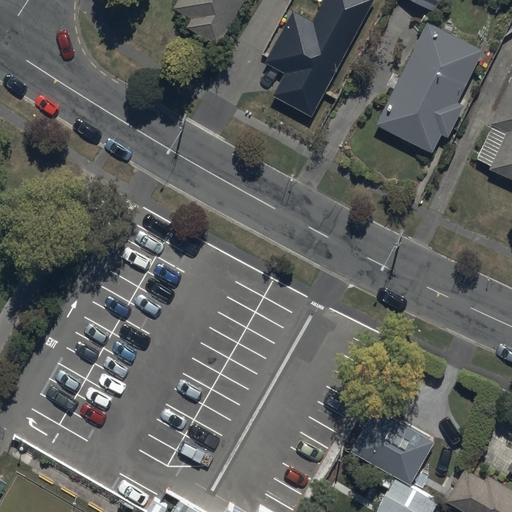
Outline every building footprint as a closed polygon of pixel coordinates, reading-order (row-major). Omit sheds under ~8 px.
[(175,0),(175,1),(193,12),(187,22),(219,40),(242,0),(175,0)] [(273,91),(313,112),(372,0),(321,0),(313,16),(293,5),(265,58),(286,69),(273,91)] [(378,118),(433,146),(442,128),(449,132),(466,99),(459,95),(484,45),(429,17),(378,118)] [(489,166),(511,176),(511,72),(490,119),(507,127),(489,166)] [(375,403),(352,447),(412,479),(435,435),(375,403)] [(511,511),(511,482),(489,471),(485,479),(462,467),(447,496),(479,511),(511,511)] [(376,509),(382,511),(431,511),(439,498),(394,474),(376,509)] [(203,511),(182,499),(173,511),(274,511),(261,504),(256,511),(244,511),(232,504),(227,511),(203,511)]
